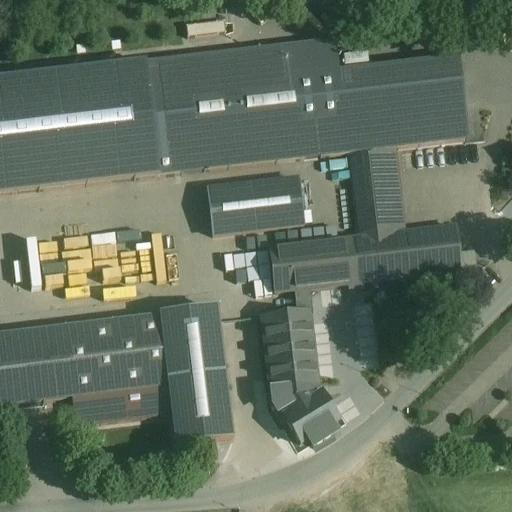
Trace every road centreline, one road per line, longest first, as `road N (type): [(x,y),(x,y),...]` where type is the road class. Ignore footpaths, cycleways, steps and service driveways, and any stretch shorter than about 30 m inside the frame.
road 1 (unclassified): [(39,511),(251,496),(315,467),(380,425),(511,288)]
road 2 (unknown): [(3,138),(34,511)]
